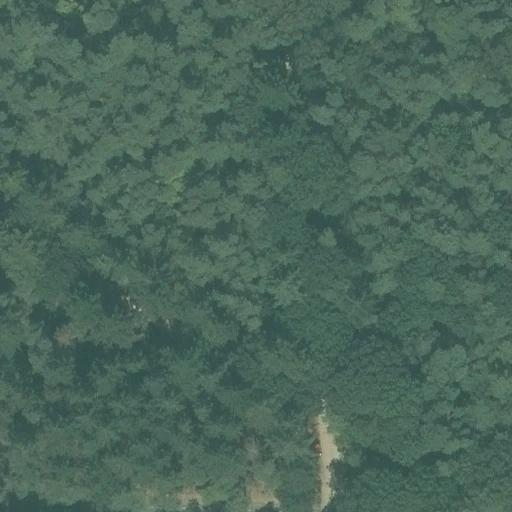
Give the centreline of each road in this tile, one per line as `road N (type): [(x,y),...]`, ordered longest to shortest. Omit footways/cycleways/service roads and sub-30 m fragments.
road 1 (track): [(321,415),(313,394),(285,0)]
road 2 (track): [(321,415),(179,337),(0,202)]
